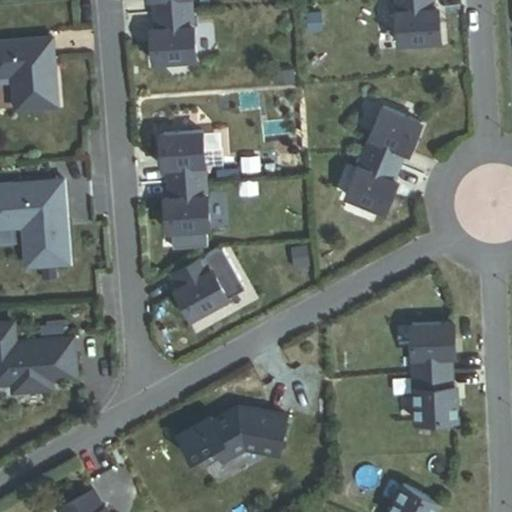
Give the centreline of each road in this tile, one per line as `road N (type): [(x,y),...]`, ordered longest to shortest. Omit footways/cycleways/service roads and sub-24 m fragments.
road 1 (residential): [(141,404),(106,0)]
road 2 (residential): [(141,404),(445,235)]
road 3 (residential): [(490,263),(511,490)]
road 4 (residential): [(0,484),(141,404)]
road 5 (residential): [(479,0),(487,149)]
